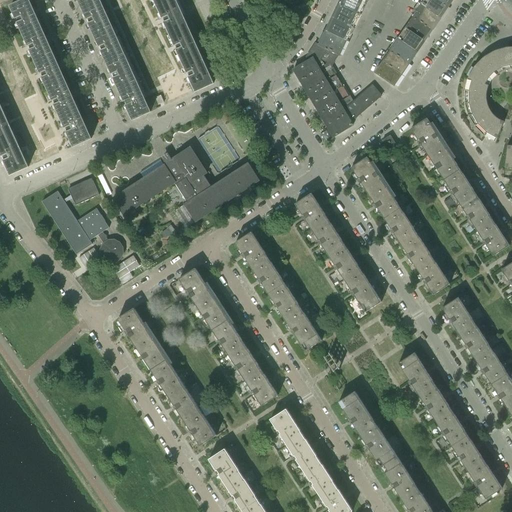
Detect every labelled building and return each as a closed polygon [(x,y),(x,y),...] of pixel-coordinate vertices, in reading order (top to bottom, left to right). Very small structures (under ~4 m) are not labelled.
[(14,12),(16,17),(23,34),(41,26),(29,0),(22,0),(11,6),(14,12)] [(99,0),(97,0),(82,7),(94,34),(112,26),(99,0)] [(187,25),(175,0),(169,0),(157,6),(169,33),(187,25)] [(365,0),(339,0),(338,4),(359,14),(365,0)] [(424,0),(421,5),(440,18),(447,7),(436,0),(424,0)] [(359,14),(338,4),(332,18),(352,27),(359,14)] [(421,5),(412,18),(431,31),(440,18),(421,5)] [(352,27),(332,18),(325,31),(346,41),(352,27)] [(431,31),(412,18),(405,28),(424,41),(431,31)] [(199,52),(187,25),(169,33),(182,60),(199,52)] [(53,53),(41,26),(23,34),(35,61),(53,53)] [(112,26),(94,34),(107,61),(124,53),(112,26)] [(424,41),(405,28),(398,39),(417,52),(424,41)] [(346,41),(325,31),(319,45),(339,54),(339,55),(346,41)] [(417,52),(398,39),(389,51),(408,64),(417,52)] [(293,69),(300,81),(319,69),(320,72),(331,65),(339,54),(319,45),(315,43),(306,57),(308,60),(293,69)] [(495,142),(502,125),(504,122),(496,117),(493,114),(489,108),(487,101),(486,94),(489,85),(485,84),(488,78),(494,72),(502,67),(510,65),(511,65),(511,46),(505,47),(496,50),(492,51),(485,56),(482,58),(475,65),(473,68),(468,76),(467,79),(465,88),(464,101),(465,104),(467,114),(469,117),(474,125),(476,128),(485,136),(495,142)] [(408,64),(389,51),(382,62),(401,75),(408,64)] [(199,52),(182,60),(196,91),(213,83),(199,52)] [(53,53),(35,61),(43,77),(44,79),(48,88),(65,80),(53,53)] [(124,53),(107,61),(119,89),(137,81),(124,53)] [(401,75),(382,62),(375,72),(394,85),(401,75)] [(319,69),(300,81),(306,92),(336,74),(331,65),(320,72),(319,69)] [(336,74),(306,92),(313,103),(343,85),(336,74)] [(78,108),(65,80),(48,88),(60,116),(78,108)] [(137,81),(119,89),(133,119),(150,111),(144,97),(137,81)] [(343,85),(313,103),(320,114),(350,97),(343,85)] [(372,85),(353,101),(343,110),(346,114),(351,121),(352,120),(353,121),(356,118),(356,117),(381,95),(372,85)] [(160,95),(155,97),(158,104),(160,104),(162,103),(163,102),(160,95)] [(350,97),(320,114),(326,126),(346,114),(343,110),(353,101),(350,97)] [(78,108),(60,116),(73,146),(91,138),(78,108)] [(2,109),(0,110),(0,143),(15,136),(2,109)] [(346,114),(326,126),(333,137),(353,125),(351,121),(346,114)] [(460,169),(437,134),(437,129),(434,129),(427,118),(411,129),(444,180),(460,169)] [(390,135),(382,140),(388,150),(396,145),(390,135)] [(15,136),(0,143),(0,150),(11,174),(28,166),(22,152),(15,136)] [(211,187),(203,174),(207,172),(190,147),(173,158),(174,159),(172,160),(168,153),(161,157),(166,164),(113,198),(124,215),(175,182),(188,202),(185,204),(196,221),(199,219),(259,180),(248,163),(211,187)] [(400,208),(378,173),(377,168),(375,168),(367,157),(351,167),(375,203),(374,204),(375,204),(377,208),(378,208),(384,218),(400,208)] [(460,169),(444,180),(460,204),(476,194),(469,184),(470,184),(469,183),(467,180),(467,179),(460,169)] [(99,195),(93,180),(91,178),(71,187),(72,190),(69,191),(69,189),(68,189),(71,195),(74,202),(75,205),(95,196),(98,195),(99,195)] [(109,228),(106,223),(104,221),(105,220),(101,215),(96,208),(77,221),(58,191),(42,201),(76,254),(92,244),(90,240),(98,235),(103,244),(101,249),(101,250),(101,254),(104,260),(109,262),(115,261),(120,258),(122,253),(122,247),(119,243),(114,240),(108,240),(103,232),(109,228)] [(318,204),(311,193),(295,204),(312,229),(328,219),(321,209),(322,208),(321,208),(319,205),(319,204),(318,204)] [(476,194),(460,204),(476,230),(492,219),(486,209),(486,208),(485,208),(484,205),(483,205),(476,194)] [(174,211),(185,228),(196,221),(185,204),(174,211)] [(400,208),(384,218),(391,229),(390,229),(391,230),(393,233),(394,233),(400,243),(416,233),(400,208)] [(335,229),(328,219),(312,229),(328,254),(344,244),(338,234),(335,230),(335,229)] [(492,219),(476,230),(493,256),(509,245),(502,234),(503,234),(502,233),(502,234),(500,231),(500,230),(499,230),(492,219)] [(175,231),(172,227),(171,225),(167,228),(171,234),(175,231)] [(251,232),(235,242),(242,253),(242,254),(245,258),(252,268),(268,258),(251,232)] [(416,233),(400,243),(407,254),(409,259),(410,258),(417,268),(433,258),(416,233)] [(351,255),(344,244),(328,254),(344,279),(360,269),(354,259),(354,258),(353,258),(351,255),(352,255),(351,254),(351,255)] [(94,248),(79,258),(85,268),(100,258),(94,248)] [(133,255),(113,269),(123,284),(133,277),(130,272),(140,265),(133,255)] [(268,258),(252,268),(259,279),(258,279),(261,283),(262,283),(269,294),(285,283),(268,258)] [(433,258),(417,268),(423,279),(426,284),(426,283),(433,294),(450,284),(433,258)] [(511,262),(502,269),(511,285),(511,262)] [(228,319),(205,283),(195,268),(179,279),(186,290),(185,291),(187,294),(189,294),(212,329),(228,319)] [(367,280),(360,269),(344,279),(365,312),(381,302),(370,284),(370,283),(368,280),(367,280)] [(285,283),(269,294),(275,304),(277,308),(278,308),(285,319),(301,308),(285,283)] [(452,323),(458,333),(475,323),(458,297),(442,308),(449,319),(451,323),(452,323)] [(167,358),(145,325),(134,308),(118,318),(125,329),(124,330),(127,334),(150,369),(167,358)] [(301,308),(285,319),(291,329),(293,333),(294,333),(294,334),(305,351),(322,340),(301,308)] [(235,330),(228,319),(212,329),(228,354),(245,344),(238,334),(238,333),(237,333),(236,330),(235,329),(235,330)] [(475,323),(458,333),(465,344),(465,345),(468,348),(475,358),(491,348),(475,323)] [(251,355),(245,344),(228,354),(245,380),(261,369),(254,359),(255,359),(254,358),(252,355),(252,354),(251,355)] [(491,348),(475,358),(482,369),(481,369),(484,373),(484,374),(484,373),(491,384),(507,373),(491,348)] [(398,363),(419,395),(435,384),(428,374),(429,374),(428,373),(426,370),(414,352),(398,363)] [(167,358),(150,369),(167,395),(183,384),(167,358)] [(268,380),(261,369),(245,380),(262,406),(278,395),(271,384),(271,383),(270,383),(268,380),(269,380),(268,380)] [(511,380),(507,373),(491,384),(498,394),(497,394),(498,395),(500,399),(501,398),(511,415),(511,380)] [(183,384),(167,395),(174,405),(173,405),(176,410),(177,409),(183,419),(199,409),(183,384)] [(435,384),(419,395),(435,420),(452,410),(445,399),(445,398),(444,399),(442,396),(443,395),(442,395),(435,384)] [(353,423),(359,434),(376,423),(355,391),(338,402),(350,419),(349,419),(352,424),(353,423)] [(270,419),(287,445),(303,434),(296,424),(297,424),(296,423),(294,420),(294,419),(293,420),(286,408),(270,419)] [(199,409),(183,419),(190,430),(192,435),(193,434),(200,446),(216,435),(199,409)] [(452,410),(435,420),(452,445),(468,435),(461,424),(459,421),(459,420),(458,420),(452,410)] [(376,423),(359,434),(366,444),(366,445),(368,449),(369,448),(380,466),(396,456),(376,423)] [(310,445),(303,434),(287,445),(303,469),(319,459),(313,449),(313,448),(312,448),(310,445)] [(468,435),(452,445),(468,471),(484,460),(477,450),(478,449),(477,449),(475,446),(475,445),(474,445),(468,435)] [(219,474),(225,484),(241,473),(225,448),(209,459),(216,470),(215,470),(218,474),(219,474)] [(418,488),(396,456),(380,466),(392,483),(391,484),(394,488),(395,488),(401,498),(418,488)] [(326,470),(319,459),(303,469),(319,495),(336,484),(329,474),(329,473),(328,473),(327,471),(327,470),(326,470)] [(484,460),(468,471),(486,498),(502,488),(493,475),(494,475),(493,474),(491,471),(491,470),(491,471),(484,460)] [(241,473),(225,484),(232,495),(235,500),(235,499),(241,509),(258,498),(241,473)] [(342,495),(336,484),(319,495),(330,511),(349,511),(352,510),(345,499),(346,499),(345,499),(343,496),(343,495),(342,495)] [(433,511),(418,488),(401,498),(408,509),(408,510),(409,511),(433,511)] [(266,511),(258,498),(241,509),(243,511),(266,511)]
